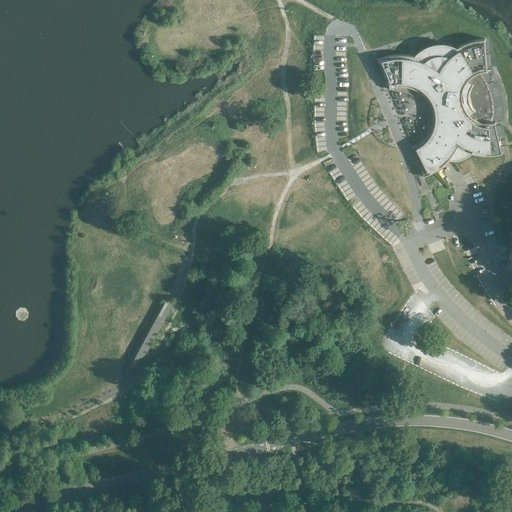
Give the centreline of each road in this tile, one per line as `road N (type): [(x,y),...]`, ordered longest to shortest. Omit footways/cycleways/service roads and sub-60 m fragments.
road 1 (secondary): [(118,482),(381,422),(436,421),(511,436)]
road 2 (secondary): [(118,482),(0,510)]
